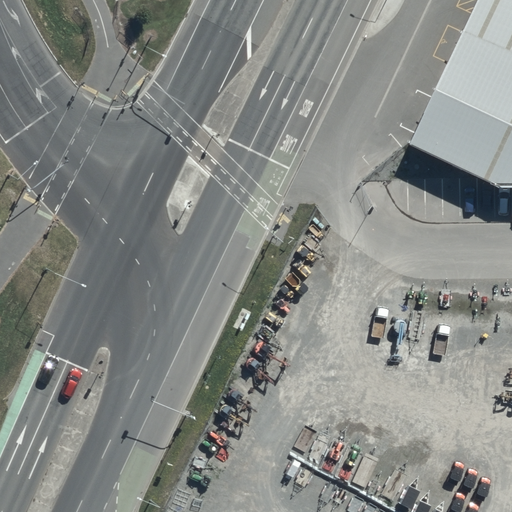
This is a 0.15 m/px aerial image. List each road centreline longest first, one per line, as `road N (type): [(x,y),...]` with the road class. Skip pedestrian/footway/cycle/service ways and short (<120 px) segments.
road 1 (motorway): [(5,0),(68,104),(103,126),(143,120),(200,94),(268,12)]
road 2 (secondary): [(31,511),(148,248)]
road 3 (secondary): [(148,248),(268,12)]
road 4 (motorway): [(0,69),(67,168),(148,248)]
